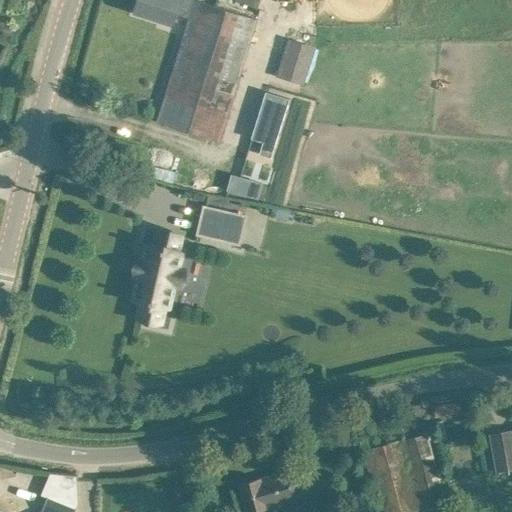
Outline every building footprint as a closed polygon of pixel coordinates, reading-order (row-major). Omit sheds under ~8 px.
[(157,122),(176,128),(217,141),(255,21),(195,2),(192,0),(139,0),(135,12),(169,23),(173,13),(190,18),(157,122)] [(304,85),(315,52),(316,46),(288,38),(276,76),(304,85)] [(266,91),(251,138),(253,139),(263,142),(259,154),(271,157),(290,99),(268,92),(266,91)] [(230,174),(226,191),(243,196),(248,179),(230,174)] [(204,206),(197,234),(227,241),(226,247),(238,250),(239,244),(265,250),(269,221),(204,206)] [(134,276),(139,277),(133,299),(142,301),(138,317),(160,323),(164,306),(168,307),(173,285),(181,286),(184,271),(177,269),(180,253),(177,252),(180,236),(158,231),(155,247),(146,245),(142,261),(138,260),(134,276)] [(109,353),(117,332),(104,327),(96,348),(109,353)] [(194,331),(193,346),(216,347),(216,332),(194,331)] [(447,398),(448,410),(471,407),(470,395),(447,398)] [(511,468),(511,430),(490,434),(496,471),(511,468)] [(426,434),(404,440),(424,511),(438,511),(435,497),(443,494),(426,434)] [(409,511),(422,509),(408,458),(403,439),(364,450),(380,511),(409,511)] [(297,500),(289,471),(261,478),(269,511),(295,511),(292,501),(297,500)] [(260,478),(239,484),(247,511),(269,511),(261,478),(260,478)] [(48,499),(43,511),(73,511),(74,510),(56,502),(48,499)]
